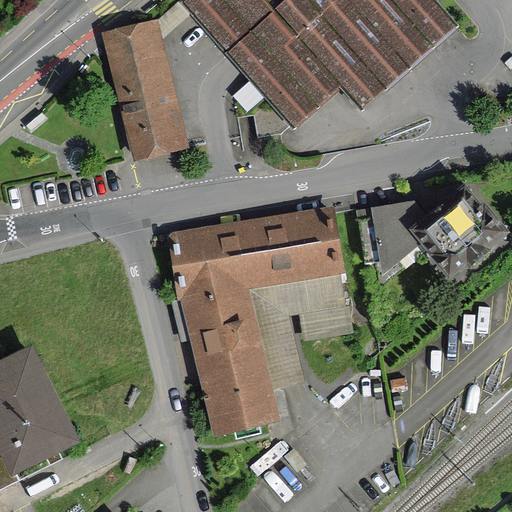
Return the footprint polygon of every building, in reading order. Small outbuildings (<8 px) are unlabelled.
[(182,0),(182,1),(291,128),(339,87),(358,110),(454,27),(430,0),(182,0)] [(188,153),(158,23),(103,36),(134,166),(188,153)] [(453,289),(511,238),(511,237),(465,182),(425,216),(405,233),(420,250),(453,289)] [(405,233),(425,216),(411,200),(355,211),(362,265),(380,284),(420,250),(405,233)] [(326,208),(169,239),(208,436),(275,423),(272,389),(251,294),(340,274),(326,208)] [(348,305),(340,274),(251,294),(272,389),(304,382),(297,346),(290,319),(348,305)] [(354,332),(348,305),(290,319),(297,346),(354,332)] [(71,448),(28,353),(0,365),(0,468),(4,478),(71,448)] [(0,493),(9,488),(4,478),(0,469),(0,493)]
